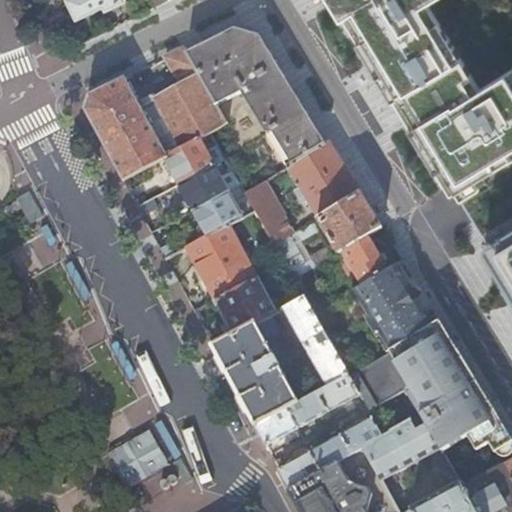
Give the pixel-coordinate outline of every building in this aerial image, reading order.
[(123,0),(62,0),(65,6),(67,5),(77,25),(104,11),(106,16),(126,5),(123,0)] [(151,0),(156,9),(170,2),(168,0),(151,0)] [(511,0),(352,0),(345,5),(477,204),(511,180),(511,0)] [(288,171),(327,147),(261,39),(235,31),(187,55),(215,108),(242,95),(288,171)] [(187,55),(184,51),(166,60),(181,89),(156,102),(154,98),(138,105),(126,80),(89,98),(85,112),(123,183),(164,161),(201,141),(210,137),(224,127),(215,108),(187,55)] [(178,188),(215,168),(201,141),(164,161),(178,188)] [(320,222),(361,195),(330,145),(327,147),(288,171),(303,197),(301,199),(305,205),(306,204),(308,207),(309,206),(318,222),(320,222)] [(178,188),(192,213),(230,194),(215,168),(178,188)] [(511,180),(477,204),(491,224),(507,249),(511,245),(511,180)] [(145,216),(175,205),(170,192),(140,203),(145,216)] [(230,194),(192,213),(206,240),(231,227),(244,221),(230,194)] [(367,238),(382,229),(361,195),(320,222),(340,255),(342,254),(367,238)] [(264,231),(275,250),(295,237),(285,220),(264,231)] [(275,250),(294,284),(316,271),(311,262),(304,267),(295,249),(319,234),(314,225),(295,237),(275,250)] [(186,251),(215,304),(259,280),(231,227),(206,240),(186,251)] [(362,288),(387,272),(367,238),(342,254),(362,288)] [(397,350),(435,326),(398,266),(387,272),(362,288),(350,296),(387,356),(397,350)] [(271,319),(278,315),(259,280),(215,304),(233,339),(271,319)] [(328,391),(349,379),(304,301),(283,313),(328,391)] [(289,412),(300,405),(265,342),(278,335),(271,319),(233,339),(214,350),(257,429),(289,412)] [(435,326),(397,350),(415,380),(458,353),(439,323),(435,326)] [(406,392),(418,386),(415,380),(397,350),(387,356),(349,379),(361,397),(367,409),(371,415),(406,392)] [(503,428),(496,417),(488,403),(485,402),(479,388),(458,353),(415,380),(418,386),(406,392),(421,418),(430,432),(441,452),(442,455),(468,439),(473,447),(503,428)] [(328,391),(319,395),(329,414),(361,397),(349,379),(328,391)] [(300,405),(289,412),(298,431),(329,414),(319,395),(300,405)] [(289,412),(257,429),(267,448),(298,431),(289,412)] [(383,439),(364,450),(382,483),(441,452),(430,432),(421,418),(383,439)] [(373,421),(342,438),(351,457),(364,450),(383,439),(373,421)] [(511,445),(511,443),(503,428),(473,447),(477,454),(490,446),(495,456),(511,445)] [(172,466),(150,434),(109,454),(130,492),(172,466)] [(342,438),(311,455),(321,474),(351,457),(342,438)] [(398,511),(382,483),(364,450),(351,457),(321,474),(291,491),(301,511),(398,511)] [(280,472),(291,491),(321,474),(311,455),(280,472)] [(511,461),(502,467),(511,485),(511,461)] [(511,511),(511,485),(502,467),(462,490),(474,511),(511,511)] [(412,511),(474,511),(462,490),(460,487),(446,494),(445,492),(432,499),(433,500),(412,511)]
